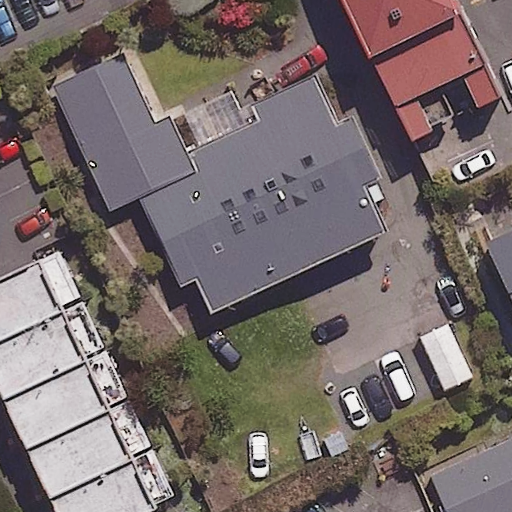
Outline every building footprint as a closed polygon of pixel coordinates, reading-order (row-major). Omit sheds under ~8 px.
[(460,0),(342,0),(407,135),(503,89),(460,0)] [(120,30),(24,80),(99,224),(134,206),(189,311),(397,203),(350,113),(336,120),(307,65),(250,94),(260,113),(184,152),(120,30)] [(511,231),(483,246),(511,306),(511,231)] [(62,256),(0,284),(0,339),(79,511),(131,511),(171,494),(62,256)] [(473,376),(449,324),(422,337),(447,388),(473,376)] [(511,511),(511,433),(444,466),(466,511),(511,511)]
